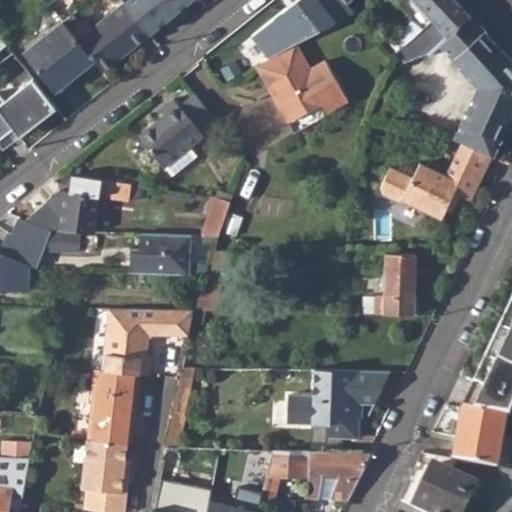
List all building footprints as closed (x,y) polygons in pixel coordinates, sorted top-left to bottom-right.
[(161,0),(125,0),(124,1),(143,24),(149,32),(159,24),(152,16),(166,6),(161,0)] [(172,0),(166,6),(172,13),(186,3),(183,0),(172,0)] [(347,0),(346,0),(297,0),(254,34),(274,58),(297,43),(353,8),(347,0)] [(412,0),(431,21),(402,48),(394,54),(404,65),(428,57),(471,17),(455,0),(412,0)] [(124,1),(77,39),(94,60),(102,70),(137,42),(130,35),(143,24),(124,1)] [(172,13),(166,6),(152,16),(159,24),(172,13)] [(24,51),(55,90),(94,60),(77,39),(70,31),(63,21),(24,51)] [(143,24),(130,35),(137,42),(149,32),(143,24)] [(488,81),(506,89),(478,150),(493,157),(511,115),(511,70),(508,66),(511,62),(511,61),(485,32),(453,60),(469,77),(478,69),(487,80),(488,81)] [(273,92),(291,122),(324,101),(328,110),(349,98),(325,59),(311,68),(297,43),(274,58),(261,66),(271,81),(274,80),(279,89),(273,92)] [(390,49),(394,54),(402,48),(397,43),(390,49)] [(0,94),(0,145),(2,148),(0,145),(0,137),(12,128),(19,136),(57,106),(33,77),(4,99),(0,94)] [(488,81),(487,80),(459,141),(463,143),(478,150),(506,89),(488,81)] [(142,136),(167,168),(206,136),(177,98),(162,110),(167,116),(142,136)] [(12,128),(0,137),(0,145),(2,148),(19,136),(12,128)] [(212,145),(206,136),(167,168),(173,176),(212,145)] [(455,195),(471,203),(493,157),(478,150),(463,143),(446,178),(420,165),(413,180),(392,169),(381,191),(383,195),(399,202),(402,201),(443,221),(455,195)] [(101,196),(130,200),(133,183),(104,178),(101,196)] [(142,185),(133,183),(130,200),(140,201),(142,185)] [(79,229),(84,228),(78,218),(99,209),(90,187),(84,187),(35,209),(43,224),(51,227),(79,229)] [(215,198),(233,201),(236,194),(218,189),(215,198)] [(215,198),(203,232),(220,232),(233,201),(215,198)] [(84,228),(79,229),(78,234),(49,234),(48,230),(17,218),(10,235),(39,247),(39,250),(51,255),(51,252),(51,248),(88,249),(89,229),(84,228)] [(95,229),(89,229),(88,249),(51,248),(51,252),(87,254),(94,252),(95,229)] [(191,264),(191,232),(143,231),(143,246),(134,245),(132,272),(207,274),(209,264),(191,264)] [(195,310),(210,310),(230,248),(215,248),(209,264),(207,274),(195,310)] [(0,280),(6,281),(5,287),(28,288),(30,264),(0,251),(0,280)] [(385,298),(377,297),(377,315),(417,316),(417,298),(413,298),(415,255),(387,254),(385,298)] [(366,315),(377,315),(377,297),(366,297),(366,315)] [(511,302),(463,408),(507,415),(510,416),(511,411),(511,302)] [(140,374),(150,376),(153,358),(147,357),(150,337),(157,332),(190,334),(195,310),(105,306),(99,370),(140,374)] [(179,446),(196,368),(182,368),(166,445),(179,446)] [(133,443),(140,374),(99,370),(90,437),(128,442),(133,443)] [(374,404),(389,372),(352,371),(312,371),(312,399),(286,398),(286,426),(328,426),(328,438),(357,438),(357,416),(358,403),(374,404)] [(368,416),(374,404),(358,403),(357,416),(368,416)] [(454,459),(498,467),(507,415),(463,408),(454,459)] [(29,412),(20,456),(30,456),(37,430),(41,412),(29,412)] [(125,472),(128,442),(90,437),(84,486),(91,487),(88,507),(126,511),(130,473),(125,472)] [(152,511),(172,511),(175,500),(189,503),(194,479),(181,476),(188,447),(179,446),(166,445),(152,511)] [(330,498),(346,500),(368,454),(272,452),(263,495),(267,496),(268,493),(274,495),(281,473),(310,475),(305,496),(318,497),(325,476),(338,477),(330,498)] [(0,454),(0,511),(9,511),(11,505),(15,480),(25,482),(30,456),(20,456),(0,454)] [(413,508),(422,511),(463,511),(476,485),(434,465),(413,508)] [(511,511),(511,468),(501,467),(490,511),(511,511)] [(15,480),(11,505),(21,505),(25,482),(15,480)]
